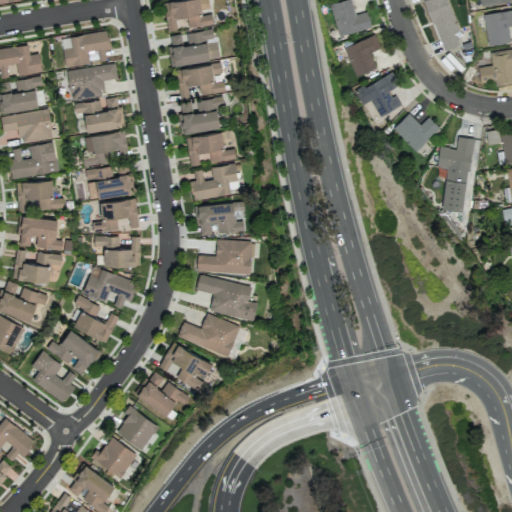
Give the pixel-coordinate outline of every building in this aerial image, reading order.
[(167,30),(176,29),(175,18),(186,16),(187,27),(212,23),(210,10),(209,11),(207,0),(173,0),(162,2),(167,30)] [(370,28),(367,11),(354,14),(351,0),(343,0),(331,2),(337,35),(370,28)] [(424,0),(441,51),(458,45),(453,31),(457,30),(447,0),(424,0)] [(488,45),(510,41),(507,26),(511,24),(511,8),(482,14),(488,45)] [(170,64),(219,57),(216,39),(213,39),(212,28),(185,32),(187,44),(181,44),(180,33),(169,34),(170,45),(167,45),(170,64)] [(60,37),(64,67),(89,63),(87,51),(96,49),(98,61),(105,59),(104,50),(109,49),(106,30),(60,37)] [(342,48),(355,76),(376,67),(369,52),(379,47),(373,34),(342,48)] [(0,47),(0,76),(7,76),(5,64),(15,63),(17,74),(40,72),(38,53),(28,54),(27,44),(0,47)] [(477,67),(480,82),(493,80),(494,84),(511,81),(511,48),(489,52),(491,65),(477,67)] [(65,70),(70,99),(102,94),(100,80),(116,77),(114,62),(65,70)] [(179,98),(188,96),(186,84),(197,83),(199,94),(223,91),(219,62),(175,68),(179,98)] [(355,91),(363,104),(369,100),(378,116),(398,105),(389,89),(398,84),(390,71),(355,91)] [(0,111),(37,106),(34,86),(41,85),(40,75),(14,79),(15,90),(10,91),(8,81),(0,82),(0,111)] [(85,131),(121,126),(116,95),(104,97),(106,108),(100,109),(99,99),(73,103),(75,113),(82,111),(85,131)] [(218,127),(215,106),(223,105),(222,96),(196,99),(197,111),(192,111),(190,101),(177,102),(181,132),(218,127)] [(0,114),(0,119),(1,129),(18,127),(20,142),(51,138),(48,108),(0,114)] [(415,151),(439,128),(428,116),(419,124),(408,113),(392,128),(415,151)] [(485,130),(487,143),(499,142),(497,128),(485,130)] [(85,134),(88,156),(81,157),(82,165),(107,162),(106,152),(126,150),(123,129),(85,134)] [(511,129),(499,132),(504,163),(511,161),(511,129)] [(234,158),(233,148),(223,149),(220,131),(185,136),(189,165),(198,164),(197,152),(208,150),(209,161),(234,158)] [(441,208),(463,210),(471,137),(457,136),(455,148),(438,146),(436,167),(445,168),(441,208)] [(28,144),(30,157),(20,158),(19,147),(11,148),(12,158),(7,158),(10,177),(57,171),(52,141),(28,144)] [(230,194),(230,189),(237,187),(234,163),(210,166),(211,178),(202,180),(201,169),(193,170),(194,180),(189,180),(192,199),(230,194)] [(132,192),(130,173),(112,175),(110,165),(84,168),(86,180),(88,198),(132,192)] [(51,179),(15,180),(17,210),(26,210),(25,197),(38,197),(39,208),(63,207),(62,197),(52,197),(51,179)] [(134,197),(98,201),(100,220),(91,221),(92,231),(117,229),(115,216),(127,215),(128,226),(137,226),(134,197)] [(243,230),(242,220),(234,221),(232,201),(193,205),(195,226),(199,225),(200,234),(211,233),(210,222),(215,222),(216,233),(243,230)] [(511,223),(511,205),(500,207),(503,225),(511,223)] [(34,246),(60,249),(62,239),(54,238),(56,219),(19,214),(16,244),(29,245),(30,234),(36,235),(34,246)] [(138,235),(129,235),(129,247),(118,247),(118,235),(93,235),(93,246),(102,245),(103,264),(139,264),(138,235)] [(249,272),(251,240),(215,239),(215,255),(196,254),(195,270),(249,272)] [(47,281),(49,263),(59,265),(60,254),(35,251),(34,262),(23,261),(24,249),(15,248),(11,277),(47,281)] [(81,292),(104,300),(108,290),(116,293),(112,305),(120,307),(123,298),(128,300),(135,281),(99,268),(97,276),(88,273),(81,292)] [(208,310),(252,319),(256,302),(247,300),(250,285),(198,274),(195,289),(212,292),(208,310)] [(0,310),(30,319),(35,301),(44,303),(46,294),(21,286),(18,296),(13,294),(16,283),(6,280),(3,289),(0,287),(0,310)] [(72,327),(106,340),(116,315),(109,312),(105,321),(94,317),(99,304),(77,295),(73,304),(80,307),(72,327)] [(226,355),(238,324),(205,312),(200,327),(182,320),(176,336),(226,355)] [(0,347),(11,353),(23,327),(0,315),(0,347)] [(99,349),(68,329),(58,344),(50,339),(45,348),(67,363),(72,354),(77,358),(71,367),(82,375),(99,349)] [(209,362),(171,340),(156,365),(165,371),(171,360),(181,366),(175,377),(196,389),(202,380),(200,379),(209,362)] [(30,380),(63,401),(73,385),(69,383),(74,374),(67,369),(61,379),(54,374),(61,363),(40,350),(30,365),(37,369),(30,380)] [(134,395),(165,415),(175,399),(183,404),(188,395),(163,379),(164,377),(151,369),(134,395)] [(157,422),(128,406),(114,432),(143,448),(157,422)] [(34,440),(4,416),(0,420),(0,445),(5,439),(12,445),(4,455),(10,460),(17,452),(21,456),(34,440)] [(118,477),(136,454),(109,434),(92,458),(118,477)] [(0,480),(10,466),(0,458),(0,480)] [(65,487),(99,511),(103,511),(108,506),(101,501),(113,485),(83,463),(65,487)] [(90,511),(79,504),(73,511),(71,511),(64,506),(71,497),(63,492),(48,511),(90,511)]
